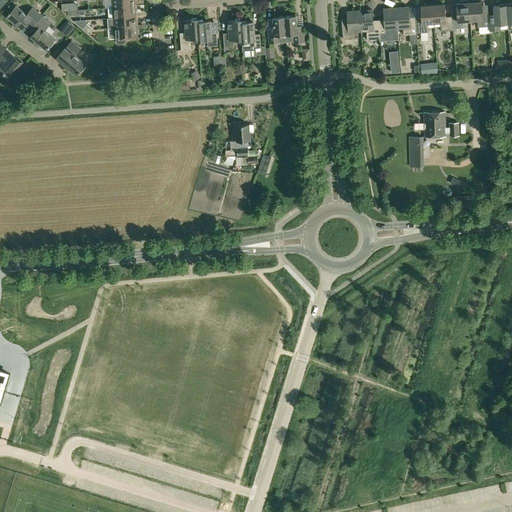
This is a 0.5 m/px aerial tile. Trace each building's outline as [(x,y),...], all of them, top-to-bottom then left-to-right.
[(452,16),(453,29),(464,28),(464,21),(471,20),(469,1),(468,2),(466,0),(460,1),(458,2),(459,3),(457,3),(458,16),(452,16)] [(470,1),(469,1),(471,20),(477,20),(478,27),(479,27),(480,34),(490,33),(489,26),(488,13),(483,14),(482,1),(480,1),(478,0),(471,0),(470,1)] [(70,10),(69,2),(62,3),(62,11),(70,10)] [(445,4),(433,5),(434,22),(440,22),(441,31),(453,30),(452,16),(446,17),(445,4)] [(135,5),(112,7),(113,17),(136,15),(135,5)] [(421,6),(422,18),(416,19),(417,33),(429,32),(428,23),(434,22),(433,5),(421,6)] [(494,6),(494,14),(488,15),(490,30),(500,29),(500,24),(508,23),(506,5),(494,6)] [(29,21),(34,25),(42,16),(41,15),(32,7),(26,14),(15,6),(7,16),(22,29),(29,21)] [(409,7),(396,8),(398,28),(403,27),(404,35),(413,34),(413,42),(417,41),(417,33),(416,19),(415,17),(409,17),(409,7)] [(379,20),(380,36),(393,35),(392,28),(398,28),(396,8),(384,9),(384,19),(379,20)] [(372,9),(360,10),(361,31),(367,30),(367,40),(380,39),(380,36),(379,20),(373,20),(372,9)] [(348,22),(342,23),(343,39),(358,38),(358,31),(361,31),(360,10),(347,11),(348,22)] [(113,18),(107,18),(108,28),(114,27),(136,26),(136,15),(113,17),(113,18)] [(296,15),(284,16),(286,42),(293,42),(293,43),(304,42),(302,26),(297,26),(296,15)] [(42,16),(34,25),(37,28),(31,36),(46,49),(55,39),(44,30),(50,23),(42,16)] [(274,29),(268,29),(269,43),(279,42),(279,43),(286,42),(284,16),(273,17),(274,29)] [(184,19),(185,32),(179,32),(181,50),(190,49),(190,38),(198,37),(197,18),(184,19)] [(197,18),(198,37),(198,41),(207,40),(207,46),(217,45),(216,33),(210,33),(209,21),(197,21),(197,18)] [(234,48),(233,39),(241,38),(241,41),(242,41),(240,22),(240,19),(228,20),(229,33),(223,33),(224,49),(234,48)] [(61,31),(67,36),(75,26),(69,21),(61,31)] [(252,21),(240,22),(242,41),(243,50),(255,49),(255,46),(260,46),(259,33),(253,34),(252,21)] [(136,26),(114,27),(114,38),(116,38),(116,40),(117,43),(119,44),(123,44),(126,42),(126,39),(126,37),(137,36),(136,26)] [(71,40),(56,57),(59,59),(58,60),(63,65),(64,64),(76,74),(78,72),(80,71),(79,70),(84,64),(85,65),(85,64),(74,55),(80,48),(71,40)] [(0,43),(0,68),(9,76),(22,62),(0,43)] [(274,48),(265,49),(266,58),(275,58),(274,48)] [(399,62),(391,63),(392,72),(400,72),(399,62)] [(430,73),(438,73),(437,62),(429,63),(430,73)] [(191,74),(195,81),(201,77),(197,71),(191,74)] [(424,112),(424,136),(447,135),(445,111),(424,112)] [(458,122),(449,122),(449,126),(450,136),(459,135),(458,122)] [(249,124),(236,125),(236,140),(237,140),(238,155),(248,154),(247,140),(251,140),(250,132),(249,132),(249,124)] [(423,136),(410,137),(410,159),(423,159),(423,136)] [(235,158),(235,150),(226,151),(226,159),(235,158)] [(258,162),(257,155),(248,155),(249,163),(258,162)] [(0,397),(3,399),(10,374),(0,370),(0,397)]
